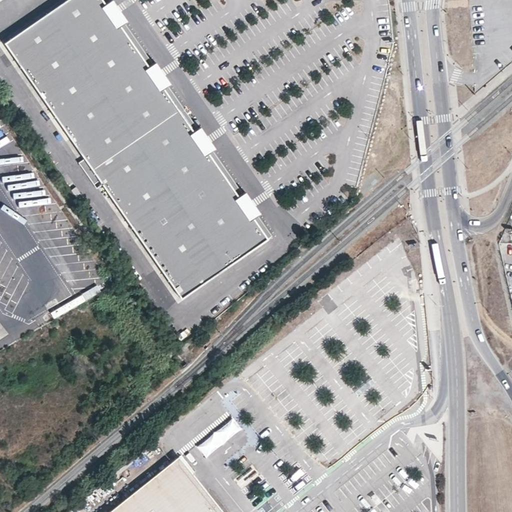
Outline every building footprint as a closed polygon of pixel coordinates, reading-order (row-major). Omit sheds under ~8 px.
[(105,4),(102,0),(65,0),(4,43),(84,158),(78,162),(96,189),(102,185),(181,299),(268,238),(254,218),(238,196),(209,153),(193,131),(164,88),(148,66),(120,26),(105,4)] [(127,21),(112,0),(110,0),(109,1),(105,4),(120,26),(124,23),(127,21)] [(152,64),(124,23),(120,26),(148,66),(152,64)] [(170,84),(155,62),(152,64),(148,66),(164,88),(167,85),(170,84)] [(197,128),(167,85),(164,88),(193,131),(197,128)] [(215,148),(200,126),(197,128),(193,131),(209,153),(212,150),(215,148)] [(242,193),(212,150),(209,153),(238,196),(242,193)] [(260,214),(245,191),(242,193),(238,196),(254,218),(257,215),(260,214)] [(271,236),(257,215),(254,218),(268,238),(271,236)] [(224,511),(179,455),(106,511),(224,511)]
